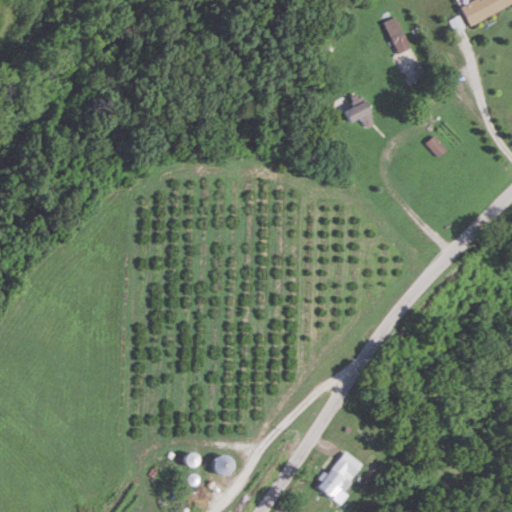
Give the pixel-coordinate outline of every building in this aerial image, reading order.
[(511,4),(511,0),(468,0),(460,4),(468,24),(511,4)] [(412,47),(395,16),(383,22),(400,53),(412,47)] [(345,111),(351,123),(371,112),(365,100),(345,111)] [(426,144),(439,156),(447,148),(434,136),(426,144)] [(317,487),(341,505),(349,494),(342,488),(361,463),(344,451),(317,487)] [(231,462),(221,454),(211,466),(221,474),(231,462)] [(203,511),(204,489),(168,488),(167,511),(203,511)]
